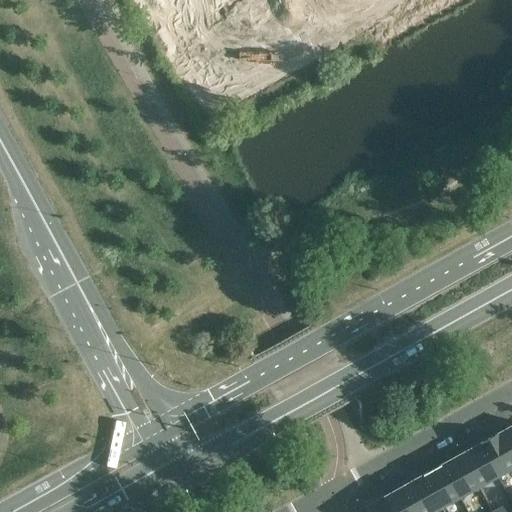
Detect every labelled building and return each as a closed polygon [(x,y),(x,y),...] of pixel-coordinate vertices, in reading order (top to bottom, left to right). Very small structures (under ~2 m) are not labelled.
[(175,0),(186,22),(231,0),(175,0)] [(511,426),(498,434),(511,458),(511,426)] [(479,444),(498,477),(511,469),(511,458),(498,434),(479,444)] [(460,455),(479,488),(498,477),(479,444),(460,455)] [(443,467),(460,498),(479,488),(460,455),(441,465),(443,467)] [(422,476),(424,478),(441,509),(460,498),(443,467),(441,465),(422,476)] [(404,486),(417,511),(434,511),(441,509),(424,478),(422,476),(404,486)] [(385,496),(393,511),(417,511),(404,486),(385,496)] [(365,507),(367,511),(393,511),(385,496),(365,507)]
